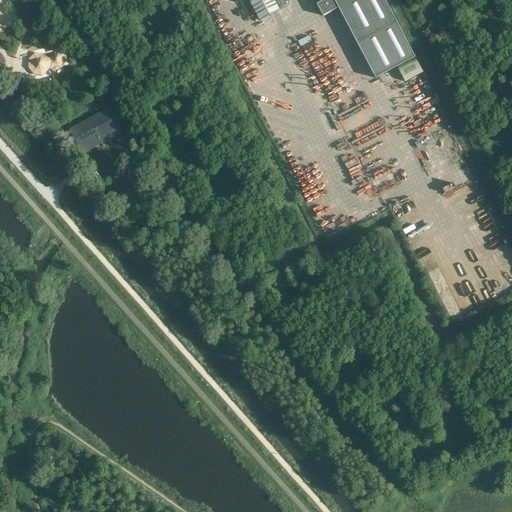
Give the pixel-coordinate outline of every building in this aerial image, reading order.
[(246,0),(259,23),(279,13),(271,0),(246,0)] [(277,0),(281,9),(285,7),(282,0),(277,0)] [(339,8),(376,78),(415,58),(384,0),(324,0),(317,4),(323,17),(339,8)] [(416,59),(398,68),(405,82),(423,72),(416,59)] [(432,107),(420,113),(430,133),(443,126),(432,107)] [(107,111),(71,130),(81,148),(116,129),(107,111)]
